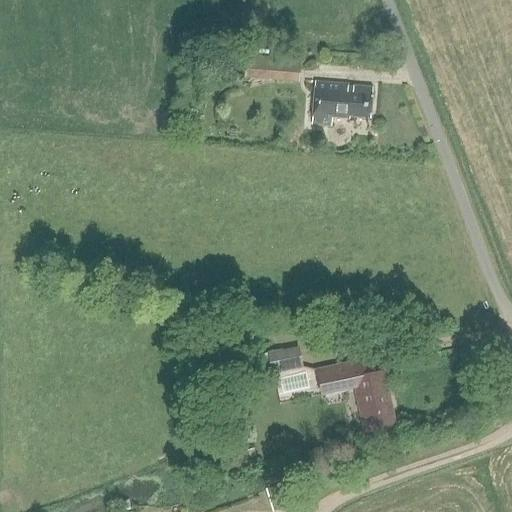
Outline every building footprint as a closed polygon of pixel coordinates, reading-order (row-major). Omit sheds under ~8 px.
[(298,65),(247,59),(245,77),(295,83),(298,65)] [(347,120),(347,117),(370,119),(372,88),(348,87),(348,85),(314,83),(311,126),(331,127),(331,119),(347,120)] [(297,347),(256,356),(259,373),(270,371),(270,374),(302,368),(297,347)] [(320,397),(355,390),(364,434),(394,428),(383,373),(373,375),(370,360),(315,371),(320,397)] [(289,393),(313,385),(308,370),(284,378),(289,393)] [(245,465),(256,462),(253,450),(242,452),(245,465)] [(278,509),(294,506),(289,482),(273,485),(278,509)]
